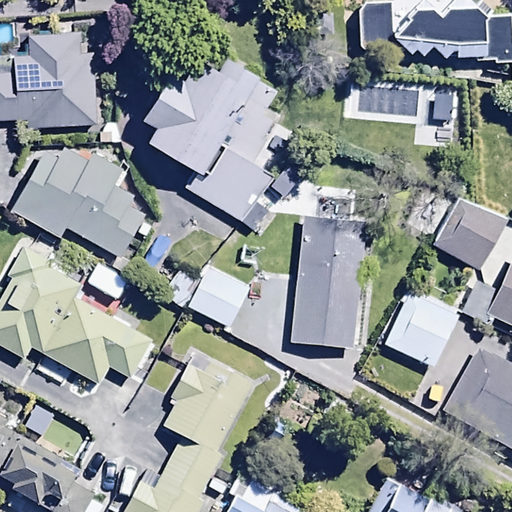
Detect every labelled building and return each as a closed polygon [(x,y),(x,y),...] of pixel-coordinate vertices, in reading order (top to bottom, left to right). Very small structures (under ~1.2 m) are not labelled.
[(385,0),(386,0),(383,0),(361,0),(355,8),(355,44),(360,48),(404,48),(407,51),(411,45),(421,54),(428,42),(442,55),(448,46),(452,46),(452,54),(473,54),(473,59),(507,62),(508,99),(511,98),(511,36),(510,37),(510,13),(483,13),(470,0),(385,0)] [(0,118),(23,117),(24,128),(94,125),(90,53),(79,54),(78,33),(31,35),(30,18),(18,19),(19,36),(26,35),(27,55),(9,56),(10,71),(0,71),(0,118)] [(163,66),(138,114),(151,121),(142,138),(194,165),(180,190),(242,222),(268,172),(249,162),(270,122),(260,117),(275,89),(250,75),(253,68),(224,52),(219,62),(189,46),(176,73),(163,66)] [(41,150),(6,211),(56,239),(62,227),(119,259),(144,216),(126,206),(131,196),(115,186),(124,169),(91,150),(85,160),(59,145),(53,157),(41,150)] [(427,243),(474,270),(502,222),(456,195),(427,243)] [(300,217),(288,344),(351,350),(365,204),(317,200),(315,219),(300,217)] [(10,280),(0,297),(0,347),(21,360),(28,348),(97,388),(108,369),(126,380),(149,341),(78,301),(84,290),(73,284),(84,265),(39,239),(32,251),(22,246),(4,277),(10,280)] [(511,255),(495,289),(476,281),(461,314),(482,324),(485,317),(511,329),(511,255)] [(94,266),(82,287),(112,304),(123,283),(94,266)] [(204,269),(193,293),(172,282),(163,301),(227,330),(247,290),(204,269)] [(408,288),(380,346),(431,370),(458,312),(408,288)] [(511,365),(477,346),(438,414),(511,455),(511,365)] [(112,484),(131,494),(120,511),(194,511),(201,501),(196,498),(219,457),(213,453),(251,387),(206,362),(200,372),(187,365),(166,402),(171,405),(158,428),(177,438),(155,477),(125,461),(112,484)] [(0,487),(44,511),(98,511),(101,508),(88,501),(90,496),(69,484),(76,471),(3,431),(8,422),(0,417),(0,487)] [(279,489),(238,467),(224,493),(232,497),(224,511),(290,511),(272,502),(279,489)] [(385,478),(366,511),(458,511),(428,495),(425,500),(385,478)]
